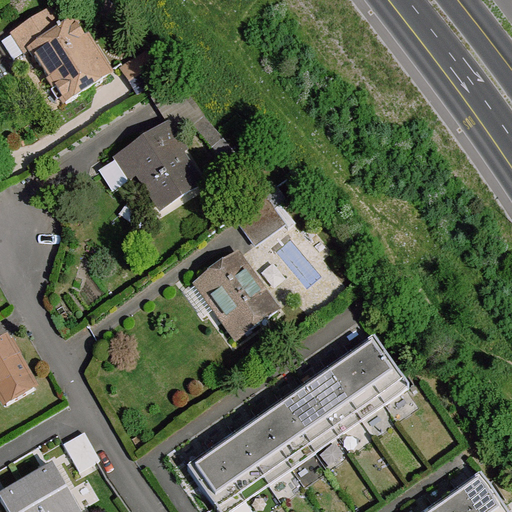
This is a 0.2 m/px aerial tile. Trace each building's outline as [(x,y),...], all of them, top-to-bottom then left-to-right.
[(23,56),(32,50),(68,105),(114,76),(77,19),(64,28),(51,9),(10,36),(23,56)] [(146,56),(122,71),(138,96),(162,81),(146,56)] [(170,124),(112,160),(128,186),(140,178),(161,212),(203,186),(183,155),(188,152),(170,124)] [(236,222),(256,249),(286,227),(267,200),(236,222)] [(239,254),(194,286),(237,347),(282,315),(239,254)] [(0,298),(0,328),(13,321),(0,298)] [(24,341),(0,354),(0,382),(16,412),(52,392),(24,341)] [(382,347),(196,473),(222,511),(231,511),(411,390),(382,347)] [(69,443),(83,473),(103,463),(90,434),(69,443)] [(82,511),(58,471),(0,505),(0,510),(1,511),(82,511)] [(497,511),(484,492),(452,511),(497,511)]
